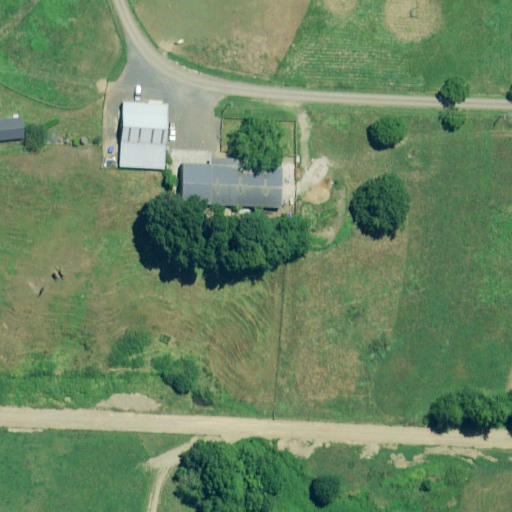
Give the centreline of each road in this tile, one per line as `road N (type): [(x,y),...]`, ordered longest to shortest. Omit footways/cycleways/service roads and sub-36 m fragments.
road 1 (track): [(0,435),(511,448)]
road 2 (unclassified): [(117,0),(152,68),(221,99),(511,120)]
